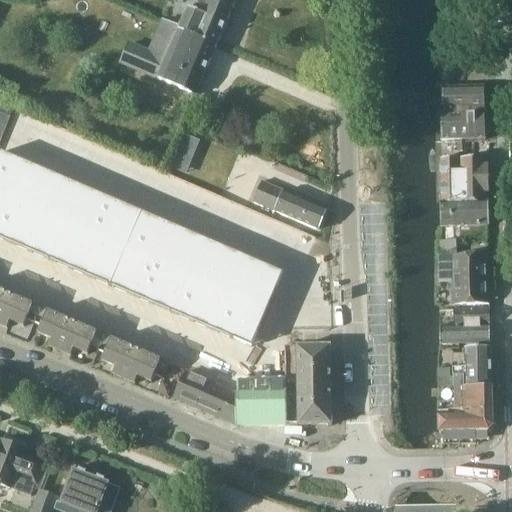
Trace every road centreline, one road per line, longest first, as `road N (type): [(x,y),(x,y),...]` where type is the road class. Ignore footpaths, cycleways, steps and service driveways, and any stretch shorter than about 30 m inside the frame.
road 1 (unclassified): [(366,467),(341,0)]
road 2 (tertiary): [(366,467),(222,443),(0,352)]
road 3 (secondary): [(511,298),(503,0)]
road 4 (track): [(265,511),(0,403)]
road 5 (tertiary): [(383,468),(511,463)]
